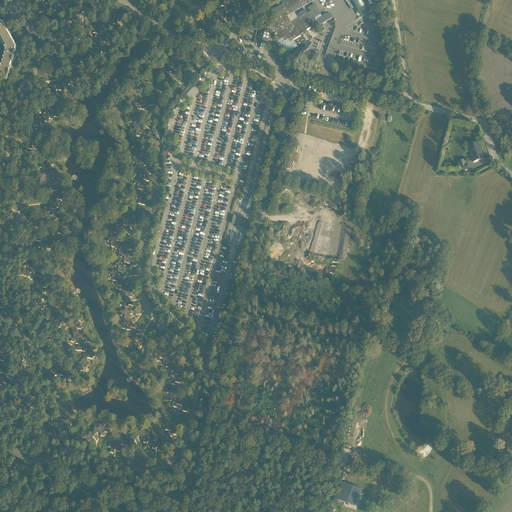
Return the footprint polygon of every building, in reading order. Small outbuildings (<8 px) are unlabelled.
[(39,8),(39,11),(40,11),(39,12),(47,14),(47,13),(50,13),(51,11),(53,12),(53,11),(56,12),(57,11),(60,12),(60,14),(63,15),(64,9),(65,10),(65,7),(65,6),(69,7),(68,9),(72,10),(73,5),(72,5),(72,4),(74,5),(74,2),(71,1),(71,0),(73,0),(76,1),(76,0),(67,0),(67,1),(63,0),(63,4),(59,3),(59,6),(55,5),(54,9),(50,8),(51,4),(48,3),(48,5),(45,4),(44,8),(40,7),(40,8),(39,8)] [(200,28),(199,31),(202,32),(201,36),(205,37),(206,35),(207,35),(208,32),(210,32),(211,28),(212,28),(212,27),(216,28),(216,27),(219,28),(218,29),(222,30),(223,27),(222,27),(222,25),(224,25),(225,23),(223,22),(224,18),(229,20),(230,16),(225,15),(226,13),(227,13),(228,11),(229,11),(230,8),(231,8),(232,4),(234,4),(234,2),(236,3),(236,0),(237,0),(242,1),(242,0),(244,1),(243,0),(227,0),(227,3),(223,2),(223,5),(221,4),(221,7),(224,8),(223,11),(222,11),(220,16),(217,15),(217,18),(218,19),(217,22),(213,21),(212,25),(206,23),(206,27),(202,26),(201,29),(200,28)] [(290,43),(293,41),(301,37),(300,35),(310,29),(312,31),(319,27),(321,30),(334,24),(331,18),(333,17),(332,15),(330,15),(329,13),(322,16),(315,5),(307,9),(309,13),(291,23),(287,17),(313,2),(311,0),(288,0),(289,1),(282,5),(280,1),(277,3),(278,4),(277,5),(278,8),(277,9),(278,12),(274,15),(275,18),(273,19),(275,23),(260,32),(258,38),(261,43),(258,43),(257,49),(269,52),(270,46),(267,45),(273,42),(274,38),(277,36),(279,39),(282,38),(284,41),(288,39),(290,43)] [(48,87),(47,90),(51,91),(50,94),(53,95),(54,92),(58,93),(59,92),(63,93),(64,88),(67,89),(67,88),(68,88),(70,82),(74,83),(75,78),(73,78),(75,72),(76,73),(77,68),(79,69),(81,62),(82,63),(84,64),(85,61),(88,62),(89,58),(93,59),(94,56),(100,57),(101,53),(104,54),(105,51),(104,51),(104,48),(99,47),(100,43),(104,44),(105,40),(103,40),(104,38),(99,36),(100,32),(103,33),(104,29),(107,30),(108,27),(112,28),(113,25),(116,26),(117,22),(122,24),(124,18),(120,17),(122,13),(118,12),(117,14),(116,14),(115,17),(114,17),(112,21),(109,20),(108,21),(107,21),(107,20),(104,19),(103,22),(104,23),(103,26),(100,25),(100,27),(97,26),(98,25),(95,24),(94,27),(95,28),(94,31),(93,34),(95,35),(94,38),(96,38),(95,43),(94,42),(93,45),(96,45),(95,48),(97,49),(96,52),(95,51),(93,50),(92,53),(88,52),(88,51),(85,50),(84,54),(83,54),(82,58),(79,58),(80,56),(76,55),(75,58),(76,58),(75,60),(74,60),(73,62),(75,63),(74,67),(69,65),(68,69),(73,70),(72,72),(71,71),(70,73),(69,73),(68,78),(66,78),(65,81),(63,80),(63,82),(62,82),(61,85),(56,84),(55,85),(54,85),(53,88),(48,87)] [(0,42),(5,51),(3,53),(4,55),(2,56),(3,59),(1,60),(2,63),(0,64),(1,66),(0,66),(0,77),(4,78),(4,81),(5,82),(6,81),(16,49),(2,23),(0,22),(0,42)] [(282,38),(279,39),(275,41),(280,49),(283,47),(287,53),(297,48),(293,41),(290,43),(288,39),(284,41),(282,38)] [(129,107),(128,110),(130,110),(129,112),(131,112),(130,113),(134,114),(133,118),(130,117),(129,120),(130,120),(130,123),(133,124),(132,128),(134,128),(133,131),(136,132),(134,137),(141,139),(140,143),(144,145),(145,141),(150,142),(151,139),(146,138),(146,136),(144,136),(145,132),(140,131),(142,126),(139,126),(140,122),(138,121),(139,118),(138,117),(138,115),(137,115),(138,112),(137,112),(138,108),(142,109),(141,111),(145,112),(145,113),(148,114),(149,110),(147,109),(148,106),(149,106),(149,107),(152,107),(152,106),(154,106),(154,108),(157,109),(158,105),(156,104),(157,101),(158,101),(159,98),(156,97),(157,94),(155,93),(156,90),(157,91),(158,87),(156,86),(156,83),(155,83),(156,80),(157,80),(157,79),(160,80),(160,79),(164,80),(163,81),(166,82),(167,79),(167,77),(168,77),(169,75),(169,74),(172,74),(172,76),(175,77),(176,74),(175,74),(176,71),(177,72),(178,69),(176,69),(177,65),(182,67),(183,63),(179,62),(179,59),(175,58),(174,63),(171,62),(170,65),(172,65),(171,69),(167,68),(166,71),(163,70),(162,74),(158,73),(157,77),(152,75),(151,79),(147,78),(146,81),(147,82),(147,84),(152,85),(151,89),(148,89),(147,92),(148,92),(148,94),(153,96),(152,100),(148,99),(148,102),(144,101),(143,105),(140,104),(139,105),(134,104),(133,108),(129,107)] [(26,145),(25,149),(31,150),(32,147),(36,148),(37,145),(38,145),(39,143),(35,142),(36,138),(40,139),(40,135),(44,136),(45,133),(43,132),(44,130),(39,129),(40,124),(43,125),(44,122),(48,123),(49,119),(53,120),(53,117),(57,118),(57,115),(61,116),(62,113),(64,113),(64,111),(61,110),(61,108),(62,106),(58,105),(57,107),(56,106),(55,110),(54,109),(53,113),(49,112),(49,114),(47,113),(47,112),(44,111),(43,115),(45,115),(44,118),(35,116),(34,120),(36,120),(35,124),(34,123),(33,127),(36,127),(35,130),(36,131),(36,134),(35,133),(34,137),(32,137),(32,139),(30,139),(30,141),(29,141),(29,142),(28,142),(27,145),(26,145)] [(484,160),(479,144),(464,149),(466,155),(469,154),(472,164),(484,160)] [(129,153),(128,156),(130,156),(129,159),(133,160),(132,164),(135,164),(134,168),(138,169),(137,173),(141,173),(140,177),(143,177),(142,182),(137,180),(136,182),(135,182),(134,185),(137,186),(136,190),(140,191),(139,195),(136,194),(135,196),(136,197),(135,200),(139,201),(138,204),(144,206),(145,202),(144,202),(145,198),(144,197),(144,196),(145,196),(145,195),(143,194),(144,191),(143,191),(143,188),(142,188),(143,184),(145,185),(146,182),(148,182),(149,179),(148,179),(149,175),(151,176),(152,173),(148,172),(146,172),(146,171),(144,170),(143,170),(144,167),(146,167),(147,164),(143,163),(143,164),(141,163),(141,162),(138,161),(139,157),(138,157),(139,154),(137,153),(138,151),(134,150),(133,154),(129,153)] [(464,161),(458,162),(461,172),(468,170),(467,165),(465,165),(464,161)] [(38,245),(38,248),(42,249),(42,252),(46,254),(47,249),(50,250),(51,247),(52,247),(53,243),(57,244),(57,241),(59,242),(60,239),(56,238),(57,234),(63,235),(63,233),(65,234),(66,230),(62,229),(63,225),(57,224),(58,223),(54,222),(55,218),(52,217),(53,214),(49,213),(50,209),(56,210),(56,208),(58,209),(59,205),(54,204),(55,200),(62,201),(62,199),(64,199),(64,196),(61,196),(62,192),(56,191),(57,186),(54,186),(54,182),(52,181),(52,178),(49,177),(49,173),(51,174),(52,170),(49,170),(50,165),(46,164),(46,167),(41,166),(40,169),(45,170),(44,174),(42,174),(41,176),(43,177),(42,179),(41,178),(41,182),(44,183),(44,181),(47,181),(46,185),(48,185),(47,187),(46,187),(46,190),(49,191),(50,189),(52,190),(52,191),(56,192),(55,194),(56,195),(56,197),(54,197),(53,200),(50,199),(50,203),(49,206),(48,205),(47,208),(44,208),(43,212),(44,213),(44,215),(42,214),(41,218),(44,219),(44,218),(46,218),(46,220),(48,220),(48,221),(49,221),(49,224),(47,223),(46,227),(49,228),(49,227),(55,228),(55,226),(57,226),(56,228),(57,228),(57,231),(55,230),(54,233),(53,233),(53,235),(51,235),(50,238),(49,238),(49,241),(48,242),(47,241),(47,243),(44,243),(44,245),(44,246),(38,245)] [(108,239),(107,242),(111,243),(110,247),(115,248),(114,249),(119,250),(118,254),(121,255),(120,258),(124,259),(123,263),(117,262),(117,264),(115,263),(114,267),(118,268),(117,272),(112,271),(111,273),(109,272),(109,276),(112,277),(111,281),(117,282),(116,286),(120,287),(119,290),(122,291),(121,294),(125,295),(124,299),(122,298),(121,302),(124,303),(123,307),(125,308),(124,311),(120,311),(120,313),(121,314),(120,316),(124,317),(123,321),(124,321),(124,324),(126,325),(125,330),(132,332),(131,336),(132,337),(131,341),(128,340),(127,345),(132,346),(130,353),(135,354),(134,357),(137,358),(139,351),(137,350),(138,346),(137,346),(138,343),(134,343),(136,337),(135,337),(136,334),(140,335),(141,332),(136,331),(137,327),(135,327),(135,326),(131,325),(132,320),(129,319),(130,315),(129,314),(130,311),(128,311),(129,308),(128,308),(128,305),(133,306),(134,303),(129,302),(130,298),(131,298),(132,295),(133,290),(130,290),(129,291),(126,290),(127,287),(126,287),(126,285),(127,285),(128,282),(125,281),(124,283),(121,282),(121,281),(118,280),(118,279),(117,279),(118,275),(120,276),(121,273),(123,273),(124,269),(125,270),(126,264),(129,264),(130,261),(129,261),(129,257),(132,258),(132,255),(129,254),(129,252),(125,251),(124,252),(124,248),(126,249),(127,246),(124,245),(124,246),(118,244),(118,246),(115,246),(116,241),(118,242),(119,239),(120,237),(121,237),(122,234),(124,234),(125,230),(126,230),(126,229),(128,229),(129,227),(129,226),(134,227),(135,224),(137,225),(137,223),(142,224),(143,221),(139,220),(139,216),(135,215),(134,220),(127,218),(126,223),(123,223),(122,225),(121,225),(120,229),(116,228),(115,231),(114,230),(113,233),(117,234),(116,238),(110,237),(110,239),(108,239)] [(26,261),(24,267),(29,268),(29,270),(31,270),(30,274),(35,275),(34,279),(35,279),(34,284),(39,285),(37,291),(38,291),(37,294),(33,293),(32,296),(37,297),(36,301),(35,301),(34,306),(36,306),(36,307),(39,308),(39,309),(37,316),(43,317),(43,319),(51,321),(50,323),(56,324),(58,317),(53,315),(53,318),(49,317),(50,314),(46,313),(47,309),(44,308),(44,305),(41,304),(42,300),(43,301),(44,297),(41,296),(42,292),(41,291),(42,288),(45,289),(46,286),(44,286),(45,283),(41,282),(42,279),(41,278),(42,275),(39,274),(41,269),(33,267),(35,263),(26,261)] [(46,378),(44,382),(48,383),(48,382),(54,383),(55,378),(54,378),(55,376),(59,377),(60,376),(64,377),(63,380),(67,381),(68,377),(75,379),(77,373),(80,374),(80,371),(83,372),(83,368),(86,368),(86,367),(88,368),(89,364),(86,363),(87,358),(92,360),(93,357),(94,358),(95,354),(92,354),(93,350),(87,348),(87,347),(83,346),(84,343),(81,342),(82,339),(78,338),(79,334),(76,333),(77,329),(81,330),(81,327),(80,327),(81,324),(77,323),(78,320),(72,318),(71,322),(72,323),(71,326),(72,327),(71,329),(73,330),(72,333),(73,333),(72,337),(73,337),(73,339),(71,339),(70,343),(73,344),(73,342),(76,343),(75,344),(78,345),(78,346),(78,349),(79,349),(79,352),(80,352),(80,353),(83,353),(83,352),(84,352),(85,350),(86,351),(86,353),(86,356),(84,355),(83,359),(82,362),(80,361),(80,363),(79,362),(78,364),(77,363),(76,368),(75,368),(75,369),(74,369),(73,371),(68,370),(67,373),(66,372),(65,374),(57,372),(58,368),(55,367),(54,372),(52,371),(52,373),(48,373),(47,378),(46,378)] [(0,386),(3,387),(1,391),(6,392),(6,390),(11,391),(12,387),(7,386),(8,382),(7,382),(7,381),(1,380),(2,376),(0,376),(1,374),(0,374),(0,372),(1,370),(0,369),(0,367),(0,366),(0,360),(3,362),(4,358),(0,357),(0,353),(1,353),(2,347),(3,348),(3,346),(0,345),(0,386)] [(152,349),(151,355),(154,356),(154,360),(156,360),(156,362),(158,362),(159,359),(163,360),(162,364),(166,365),(165,368),(168,369),(167,372),(171,373),(170,376),(169,376),(168,379),(171,380),(171,382),(170,382),(170,384),(171,385),(170,389),(166,388),(166,390),(167,391),(167,394),(170,395),(170,398),(171,398),(170,402),(173,403),(171,408),(178,409),(177,414),(181,415),(182,411),(187,413),(187,410),(183,409),(184,405),(182,404),(182,403),(177,402),(178,398),(176,397),(176,396),(175,396),(176,391),(175,391),(176,388),(175,388),(175,385),(174,385),(174,383),(178,384),(179,383),(180,383),(180,380),(175,379),(176,375),(178,376),(179,373),(177,373),(178,371),(179,368),(176,367),(176,369),(172,368),(173,364),(172,364),(172,362),(173,362),(174,359),(171,358),(170,360),(167,359),(167,358),(164,357),(165,356),(162,355),(163,354),(160,353),(160,352),(156,351),(156,350),(152,349)] [(24,400),(23,407),(34,409),(35,402),(24,400)] [(42,430),(40,435),(43,436),(42,440),(46,441),(46,436),(51,437),(51,435),(52,435),(53,430),(57,431),(57,429),(59,430),(59,429),(63,430),(64,429),(67,429),(67,428),(69,429),(70,425),(66,424),(67,420),(65,420),(64,421),(61,420),(60,424),(57,423),(57,424),(53,423),(53,426),(48,425),(46,432),(42,430)] [(109,444),(108,448),(111,448),(110,453),(114,454),(115,449),(116,450),(116,447),(118,448),(118,451),(120,452),(121,450),(122,451),(122,452),(126,453),(126,450),(125,449),(125,446),(127,447),(127,446),(134,448),(135,444),(133,444),(134,441),(135,441),(136,438),(137,438),(137,437),(141,438),(140,440),(143,440),(143,443),(146,444),(146,443),(150,444),(149,446),(152,446),(152,449),(155,450),(155,449),(159,449),(158,452),(161,452),(162,449),(162,447),(164,447),(164,445),(164,443),(168,444),(167,446),(170,447),(171,444),(171,442),(173,442),(173,439),(170,438),(170,437),(171,437),(172,435),(173,435),(174,431),(175,432),(176,428),(178,428),(178,424),(172,423),(172,426),(168,425),(167,428),(165,428),(165,430),(169,431),(168,435),(166,435),(166,439),(162,438),(161,441),(158,440),(157,444),(153,443),(154,438),(152,437),(152,435),(149,435),(148,438),(144,437),(145,432),(143,431),(143,429),(140,429),(139,432),(135,431),(134,437),(130,436),(129,440),(126,439),(125,442),(122,441),(121,445),(117,444),(118,442),(114,442),(114,445),(109,444)] [(76,434),(74,438),(78,440),(77,444),(80,445),(82,440),(85,441),(85,443),(87,443),(88,442),(90,443),(93,444),(94,441),(92,440),(93,437),(94,437),(95,434),(100,435),(100,433),(103,434),(104,433),(106,433),(107,430),(104,428),(105,425),(102,424),(101,426),(99,425),(98,428),(94,427),(92,433),(89,432),(88,436),(84,435),(85,434),(82,433),(81,436),(76,434)] [(361,490),(342,483),(336,501),(354,508),(361,490)]
